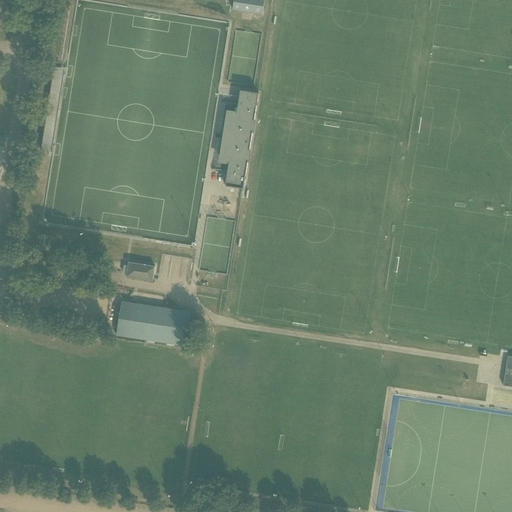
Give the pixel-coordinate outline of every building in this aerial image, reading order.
[(264,0),(233,0),(232,10),(262,14),(264,0)] [(54,67),(40,150),(49,152),(63,68),(54,67)] [(258,93),(240,90),(238,105),(222,102),(217,134),(224,135),(223,139),(216,138),(211,169),(228,171),(225,186),(243,189),(258,93)] [(126,277),(153,281),(155,266),(128,262),(126,277)] [(121,302),(116,335),(185,346),(191,312),(121,302)] [(95,328),(93,336),(99,336),(104,337),(105,330),(95,328)] [(511,386),(511,357),(508,357),(503,385),(511,386)]
